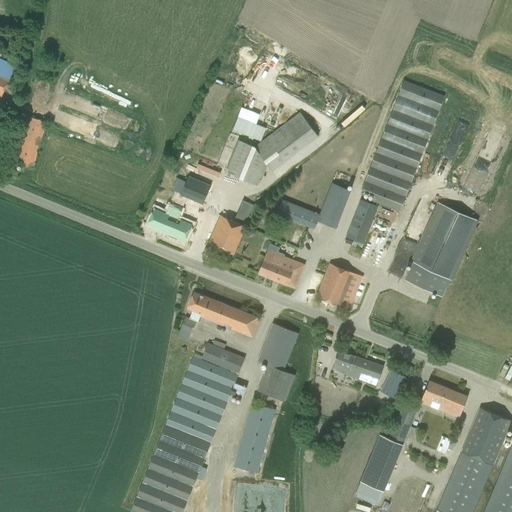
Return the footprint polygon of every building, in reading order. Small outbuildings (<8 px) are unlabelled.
[(0,58),(0,98),(15,65),(0,58)] [(404,80),(392,108),(361,190),(373,195),(371,201),(399,212),(433,125),(444,97),(404,80)] [(272,171),(318,136),(299,112),(254,146),(251,145),(239,140),(226,169),(229,170),(228,172),(234,175),(233,176),(257,185),(261,175),(263,176),(267,165),(272,171)] [(26,117),(17,153),(14,163),(33,168),(45,122),(26,117)] [(202,204),(210,185),(188,176),(180,195),(202,204)] [(331,182),(319,214),(282,199),(276,214),(313,229),(316,221),(336,229),(351,190),(331,182)] [(377,206),(359,199),(345,237),(363,243),(377,206)] [(220,215),(212,234),(208,243),(233,254),(254,205),(242,200),(233,221),(220,215)] [(463,248),(476,220),(438,202),(425,230),(426,231),(404,280),(441,297),(463,248)] [(165,215),(154,211),(146,227),(165,235),(165,237),(183,244),(190,227),(177,221),(180,214),(168,208),(165,215)] [(304,264),(284,256),(285,254),(278,251),(280,247),(269,243),(267,250),(258,273),(295,288),(304,264)] [(330,263),(316,296),(340,306),(353,273),(330,263)] [(252,336),(259,318),(193,292),(187,308),(192,310),(191,311),(192,311),(189,318),(195,320),(197,321),(199,316),(223,325),(224,323),(232,326),(231,328),(252,336)] [(186,317),(177,337),(187,341),(195,320),(189,318),(186,317)] [(273,323),(258,361),(267,364),(283,370),(298,333),(273,323)] [(194,354),(131,511),(182,511),(230,394),(242,398),(243,396),(247,387),(235,382),(245,358),(224,349),(225,345),(214,340),(212,345),(207,343),(202,357),(194,354)] [(338,350),(335,360),(332,368),(348,374),(350,369),(378,379),(383,367),(338,350)] [(267,364),(256,390),(283,401),(294,375),(283,370),(267,364)] [(391,370),(387,379),(380,391),(395,398),(405,377),(391,370)] [(429,380),(425,389),(420,402),(430,406),(443,411),(459,417),(468,396),(429,380)] [(380,433),(360,482),(354,496),(378,505),(417,408),(404,402),(390,437),(380,433)] [(233,466),(257,473),(274,409),(250,403),(233,466)] [(511,420),(480,407),(436,511),(472,511),(509,427),(511,428),(511,420)] [(511,511),(511,443),(483,511),(511,511)]
